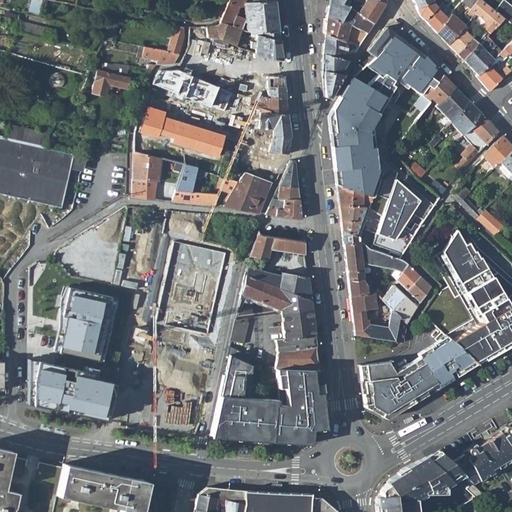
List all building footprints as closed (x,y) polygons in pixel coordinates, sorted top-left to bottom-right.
[(256,33),(278,32),(273,0),(228,0),(219,23),(240,30),(256,33)] [(366,32),(377,15),(353,0),(328,0),(325,16),(348,25),(366,32)] [(353,0),(377,15),(385,2),(384,2),(380,0),(353,0)] [(412,0),(416,8),(428,0),(412,0)] [(432,0),(428,0),(416,8),(419,15),(425,20),(437,6),(442,0),(435,0),(434,2),(432,0)] [(461,0),(460,1),(470,9),(475,0),(461,0)] [(489,33),(504,18),(496,12),(496,13),(478,0),(476,0),(466,13),(470,16),(474,12),(485,21),(481,26),(487,31),(489,33)] [(511,6),(504,0),(495,11),(496,12),(504,18),(508,22),(511,24),(511,6)] [(125,9),(123,7),(111,5),(109,12),(125,14),(125,9)] [(447,18),(446,17),(447,16),(437,6),(425,20),(436,32),(447,18)] [(0,15),(1,16),(18,20),(19,14),(0,9),(0,15)] [(207,21),(214,20),(218,11),(200,12),(198,21),(207,21)] [(447,16),(446,17),(447,18),(436,32),(437,33),(448,44),(463,26),(464,24),(451,12),(447,16)] [(346,33),(348,25),(325,16),(324,34),(343,41),(343,40),(346,33)] [(110,18),(104,39),(103,39),(107,40),(112,41),(116,28),(113,28),(116,19),(110,18)] [(18,20),(16,31),(53,40),(56,30),(18,20)] [(361,39),(366,32),(348,25),(346,33),(361,39)] [(379,51),(388,39),(394,33),(385,26),(356,62),(362,68),(374,57),(379,51)] [(463,26),(448,44),(456,53),(466,43),(473,36),(463,26)] [(174,27),(167,54),(179,56),(183,39),(183,28),(174,27)] [(473,36),(480,43),(463,60),(477,74),(478,74),(499,53),(491,44),(493,42),(487,35),(489,33),(487,31),(481,38),(476,33),(473,36)] [(253,56),(281,60),(278,32),(256,33),(255,36),(255,41),(251,41),(250,46),(250,48),(253,48),(253,52),(253,56)] [(324,34),(323,43),(351,52),(357,45),(355,44),(343,40),(343,41),(324,34)] [(420,52),(397,34),(355,78),(345,87),(328,117),(338,183),(376,196),(363,239),(400,254),(432,205),(388,157),(387,135),(402,109),(395,102),(400,95),(398,85),(420,52)] [(463,60),(480,43),(473,36),(466,43),(456,53),(463,60)] [(351,52),(323,43),(322,54),(347,60),(351,52)] [(159,64),(173,64),(179,56),(167,54),(144,48),(142,59),(157,61),(157,64),(159,64)] [(489,90),(501,78),(510,70),(507,67),(498,74),(493,68),(498,64),(503,59),(509,53),(505,48),(499,53),(478,74),(477,74),(476,75),(489,90)] [(436,68),(420,52),(398,85),(400,95),(395,102),(402,109),(416,118),(428,102),(427,101),(420,94),(427,85),(430,76),(436,68)] [(322,70),(322,71),(342,74),(344,71),(342,70),(347,60),(322,54),(322,61),(322,70)] [(283,77),(281,60),(253,56),(253,62),(256,64),(258,66),(261,70),(263,73),(266,74),(283,77)] [(353,77),(362,68),(356,62),(353,60),(348,75),(350,76),(351,75),(353,77)] [(113,71),(128,73),(128,66),(114,64),(113,71)] [(160,69),(156,75),(153,80),(172,84),(176,72),(177,68),(176,69),(170,70),(160,69)] [(437,82),(443,74),(436,68),(430,76),(437,82)] [(125,90),(129,78),(99,70),(93,93),(106,96),(109,86),(125,90)] [(324,97),(329,97),(342,74),(322,71),(324,97)] [(266,74),(267,83),(284,86),(283,77),(266,74)] [(437,104),(454,87),(443,74),(437,82),(432,89),(427,85),(420,94),(427,101),(430,98),(437,104)] [(263,98),(256,93),(249,97),(246,104),(259,110),(267,113),(287,114),(284,86),(267,83),(267,98),(263,98)] [(173,84),(170,98),(182,101),(186,88),(173,84)] [(450,121),(452,120),(468,101),(454,87),(437,104),(435,105),(450,121)] [(468,101),(452,120),(450,121),(450,122),(459,132),(454,137),(456,140),(461,135),(469,127),(471,125),(470,124),(480,114),(468,101)] [(267,113),(259,110),(257,128),(271,130),(270,136),(289,138),(290,138),(287,114),(267,113)] [(480,114),(470,124),(471,125),(469,127),(475,134),(488,122),(480,114)] [(465,156),(456,167),(461,172),(470,162),(478,153),(497,131),(488,122),(475,134),(469,127),(461,135),(470,144),(462,154),(465,156)] [(49,145),(52,136),(49,135),(0,124),(0,137),(48,148),(49,145)] [(449,133),(453,130),(447,124),(444,127),(449,133)] [(499,162),(511,148),(511,146),(501,135),(483,156),(484,158),(493,168),(499,162)] [(285,157),(287,153),(289,138),(270,136),(270,138),(270,154),(285,157)] [(439,152),(448,143),(449,143),(443,137),(433,148),(439,152)] [(0,194),(48,205),(60,208),(70,168),(73,155),(0,138),(0,194)] [(511,148),(499,162),(511,176),(509,178),(511,181),(511,148)] [(135,181),(131,197),(161,201),(163,184),(157,180),(158,172),(160,160),(156,159),(133,153),(135,181)] [(158,172),(178,177),(182,166),(160,160),(158,172)] [(294,160),(289,160),(279,184),(296,186),(294,160)] [(170,202),(215,206),(217,194),(191,191),(194,169),(182,166),(178,177),(170,202)] [(223,207),(259,214),(272,183),(272,182),(252,175),(245,173),(237,181),(230,194),(223,207)] [(222,177),(220,189),(230,194),(237,181),(222,177)] [(453,191),(453,197),(459,203),(465,197),(470,192),(460,183),(453,191)] [(297,200),(296,186),(279,184),(272,199),(283,200),(283,199),(297,200)] [(444,192),(435,184),(430,190),(439,197),(444,192)] [(336,185),(338,204),(363,207),(363,205),(369,206),(371,198),(353,192),(336,185)] [(459,203),(474,219),(475,218),(482,212),(479,209),(477,211),(465,197),(459,203)] [(283,200),(280,209),(268,207),(266,210),(265,214),(282,217),(298,219),(299,219),(297,200),(283,199),(283,200)] [(268,207),(280,209),(283,200),(272,199),(268,207)] [(363,207),(338,204),(340,218),(362,223),(364,223),(365,220),(363,220),(366,207),(363,207)] [(126,207),(103,221),(54,252),(63,265),(107,237),(121,234),(125,213),(126,207)] [(475,218),(493,237),(501,227),(484,210),(482,212),(475,218)] [(359,233),(362,223),(340,218),(341,229),(361,236),(361,233),(359,233)] [(343,244),(359,242),(359,240),(361,236),(341,229),(343,244)] [(452,239),(457,236),(454,230),(448,234),(452,239)] [(248,260),(245,273),(245,274),(309,301),(306,277),(281,272),(280,275),(261,270),(263,259),(266,260),(270,248),(304,254),(302,242),(257,235),(248,260)] [(438,291),(436,290),(422,312),(439,329),(449,339),(472,362),(480,357),(482,360),(511,342),(511,332),(511,331),(511,330),(511,319),(505,308),(511,304),(511,285),(483,257),(480,259),(474,253),(472,253),(467,245),(465,246),(457,236),(452,239),(441,250),(430,257),(446,286),(440,289),(438,291)] [(363,279),(364,279),(363,272),(372,270),(371,258),(378,262),(400,272),(395,279),(419,302),(429,286),(403,261),(401,259),(398,258),(371,250),(369,249),(359,240),(359,242),(343,244),(347,279),(363,279)] [(310,310),(309,301),(245,274),(240,294),(280,310),(280,315),(281,315),(310,310)] [(363,279),(347,279),(349,296),(364,293),(363,279)] [(220,302),(226,302),(230,282),(225,281),(220,302)] [(392,284),(390,287),(380,298),(389,306),(406,323),(406,322),(415,307),(392,284)] [(117,298),(64,286),(59,300),(59,327),(54,352),(102,363),(117,298)] [(378,339),(402,342),(406,323),(389,306),(385,323),(368,321),(367,319),(365,319),(364,309),(376,308),(374,291),(364,293),(349,296),(354,331),(361,330),(362,336),(375,338),(375,332),(380,331),(378,339)] [(317,364),(310,310),(281,315),(283,340),(275,340),(276,351),(277,351),(275,360),(275,368),(277,369),(289,367),(317,364)] [(249,320),(234,320),(230,340),(242,344),(249,320)] [(419,398),(475,364),(472,362),(449,339),(397,371),(390,359),(388,361),(358,364),(360,381),(362,402),(363,406),(368,409),(370,406),(382,412),(380,415),(385,418),(396,412),(419,398)] [(242,353),(229,346),(226,357),(251,368),(251,357),(242,353)] [(251,368),(226,357),(226,358),(225,366),(222,376),(235,378),(236,379),(237,381),(238,384),(238,386),(238,387),(249,387),(251,368)] [(95,375),(27,358),(27,405),(104,423),(112,384),(94,380),(95,375)] [(205,404),(209,371),(177,367),(172,400),(129,395),(125,424),(180,431),(181,427),(192,428),(195,403),(205,404)] [(319,387),(318,370),(277,369),(281,401),(248,399),(249,387),(238,387),(238,386),(238,384),(237,381),(236,379),(235,378),(222,376),(219,391),(212,427),(210,434),(210,437),(222,438),(269,441),(272,441),(279,442),(279,444),(284,444),(308,444),(310,442),(324,426),(323,416),(319,387)] [(370,406),(368,409),(380,415),(382,412),(370,406)] [(414,420),(412,416),(404,420),(405,422),(406,424),(414,420)] [(489,467),(511,453),(511,422),(506,426),(505,424),(504,424),(502,424),(500,424),(499,425),(498,427),(498,428),(499,431),(470,448),(469,447),(467,446),(465,446),(463,447),(462,448),(462,450),(462,451),(462,452),(447,461),(458,471),(469,482),(477,477),(477,478),(491,470),(489,467)] [(10,511),(11,509),(13,509),(16,494),(3,491),(10,452),(0,450),(0,511),(10,511)] [(447,461),(437,451),(385,483),(374,500),(375,511),(409,511),(409,505),(413,505),(424,498),(433,493),(437,493),(437,490),(451,482),(447,478),(458,471),(447,461)] [(145,511),(140,511),(146,481),(104,473),(62,464),(55,496),(111,507),(111,506),(121,508),(120,511),(145,511)] [(253,493),(233,491),(206,489),(200,495),(215,498),(223,500),(244,504),(243,511),(334,511),(335,511),(319,497),(310,497),(310,494),(287,494),(271,493),(253,493)] [(212,511),(214,503),(215,498),(200,495),(197,494),(193,511),(212,511)] [(214,503),(218,504),(218,511),(223,511),(223,500),(215,498),(214,503)] [(243,511),(244,504),(223,500),(223,511),(243,511)]
